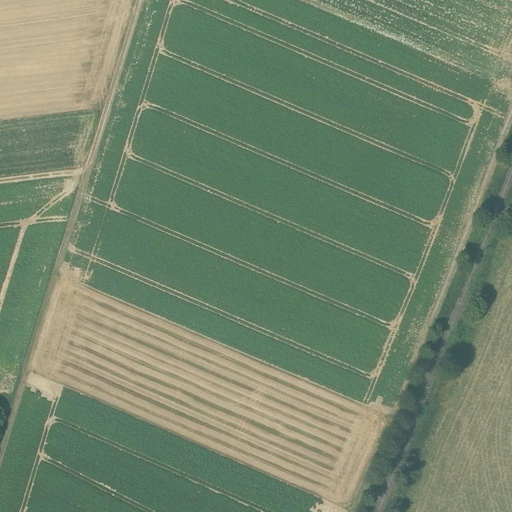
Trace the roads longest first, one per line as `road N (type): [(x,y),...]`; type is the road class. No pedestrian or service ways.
road 1 (track): [(136,0),(0,444)]
road 2 (track): [(352,511),(511,111)]
